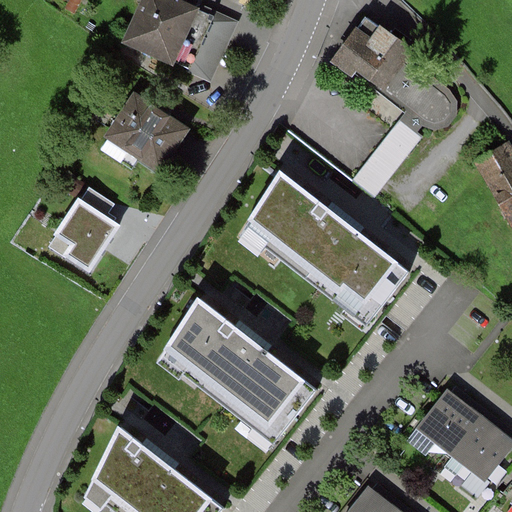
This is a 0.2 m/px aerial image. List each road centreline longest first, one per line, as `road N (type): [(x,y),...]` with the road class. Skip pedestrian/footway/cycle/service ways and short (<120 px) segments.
road 1 (residential): [(26,511),(93,370),(263,108),(312,0)]
road 2 (residential): [(385,0),(474,92),(511,149)]
